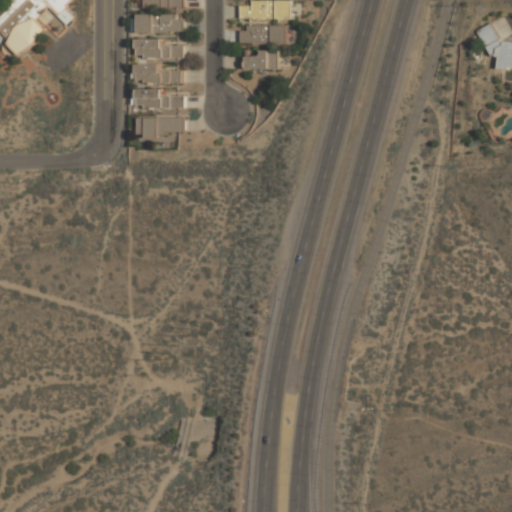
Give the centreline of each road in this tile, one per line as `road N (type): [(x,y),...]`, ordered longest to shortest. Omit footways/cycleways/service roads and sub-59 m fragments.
road 1 (primary): [(309,384),(413,0)]
road 2 (primary): [(372,0),(278,380)]
road 3 (tertiary): [(106,144),(107,0)]
